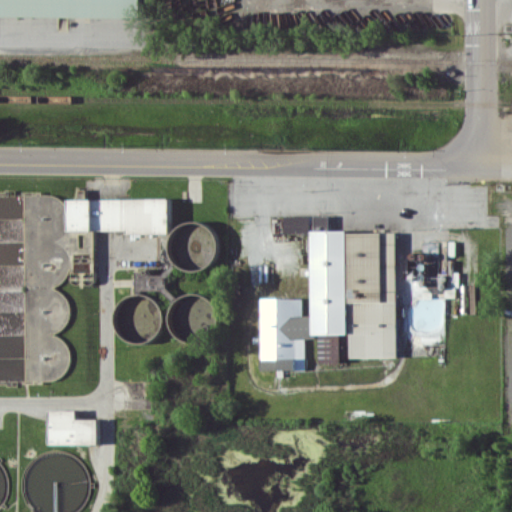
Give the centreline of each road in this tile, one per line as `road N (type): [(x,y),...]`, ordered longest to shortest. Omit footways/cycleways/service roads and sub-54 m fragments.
road 1 (residential): [(482,163),(0,158)]
road 2 (residential): [(479,0),(482,163)]
